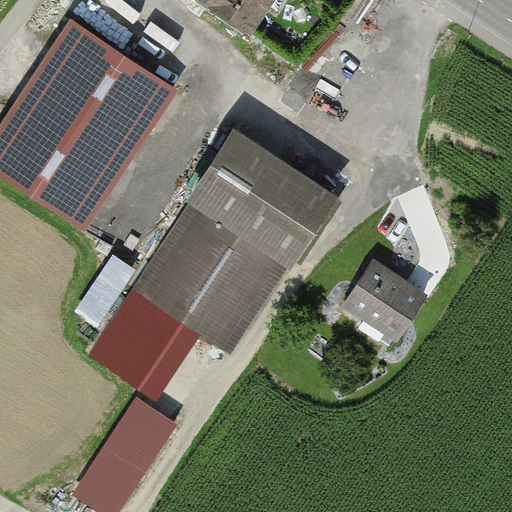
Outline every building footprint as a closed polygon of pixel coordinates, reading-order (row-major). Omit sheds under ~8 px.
[(202,0),(255,39),(283,0),(202,0)] [(184,95),(76,24),(0,139),(0,166),(96,230),(184,95)] [(332,192),(240,134),(141,290),(233,348),(332,192)] [(102,324),(140,266),(116,250),(77,309),(102,324)] [(426,296),(380,265),(348,311),(394,342),(426,296)]
